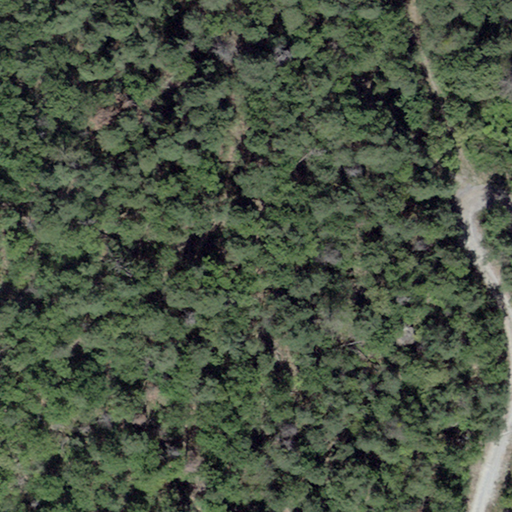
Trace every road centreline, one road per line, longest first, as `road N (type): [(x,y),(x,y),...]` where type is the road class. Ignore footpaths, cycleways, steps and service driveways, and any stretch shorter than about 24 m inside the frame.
road 1 (track): [(299,0),(391,124),(466,196)]
road 2 (track): [(511,215),(478,183),(466,196),(470,228),(511,335)]
road 3 (track): [(401,0),(478,183)]
